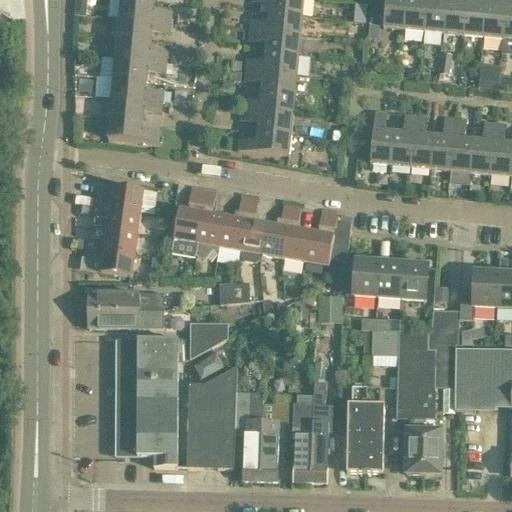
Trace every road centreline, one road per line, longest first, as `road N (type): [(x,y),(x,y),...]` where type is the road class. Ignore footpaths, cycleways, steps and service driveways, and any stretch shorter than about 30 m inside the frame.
road 1 (residential): [(511,510),(43,500)]
road 2 (residential): [(511,219),(48,156)]
road 3 (secondary): [(43,500),(48,156)]
road 4 (secondary): [(48,156),(47,0)]
